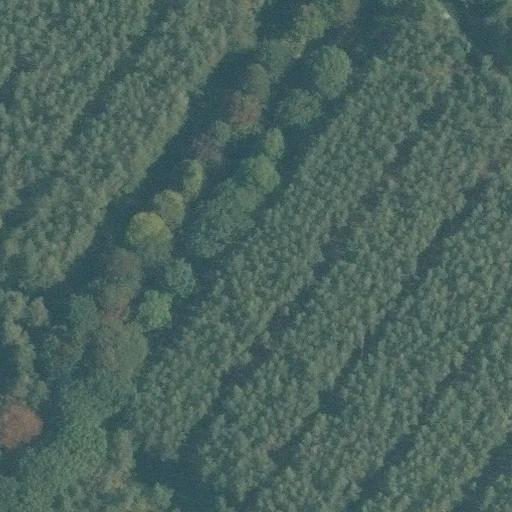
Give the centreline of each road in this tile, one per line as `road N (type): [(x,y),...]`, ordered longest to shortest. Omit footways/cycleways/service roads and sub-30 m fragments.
road 1 (track): [(369,0),(0,478)]
road 2 (track): [(430,0),(511,91)]
